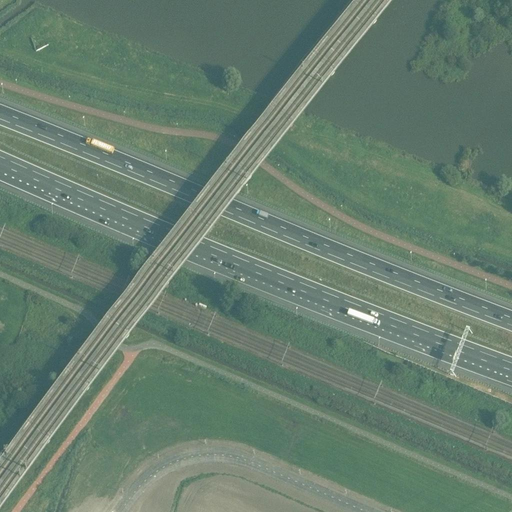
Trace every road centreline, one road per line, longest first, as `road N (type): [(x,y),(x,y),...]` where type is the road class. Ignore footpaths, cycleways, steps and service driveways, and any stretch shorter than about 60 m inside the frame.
road 1 (motorway): [(0,160),(511,367)]
road 2 (motorway): [(511,318),(0,112)]
road 3 (unclassified): [(364,511),(220,453),(157,470),(120,511)]
